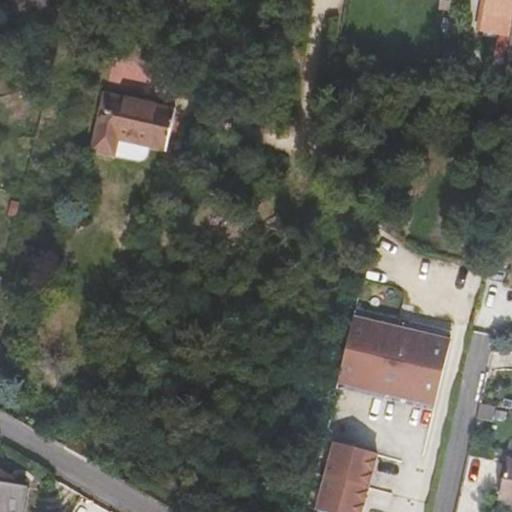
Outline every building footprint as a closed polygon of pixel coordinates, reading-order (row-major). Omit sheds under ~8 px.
[(23,0),(0,11),(0,13),(6,29),(51,10),(46,0),(23,0)] [(511,0),(483,0),(479,31),(507,36),(511,0)] [(511,97),(511,57),(508,57),(502,96),(511,97)] [(114,155),(118,138),(164,149),(174,112),(106,95),(94,150),(114,155)] [(354,309),(352,315),(450,339),(452,333),(354,309)] [(450,339),(352,315),(337,379),(435,403),(450,339)] [(435,403),(337,379),(335,385),(433,409),(435,403)] [(360,511),(376,450),(332,440),(316,508),(333,511),(360,511)] [(511,499),(511,458),(509,458),(500,497),(511,499)] [(22,511),(27,486),(0,481),(0,511),(22,511)]
